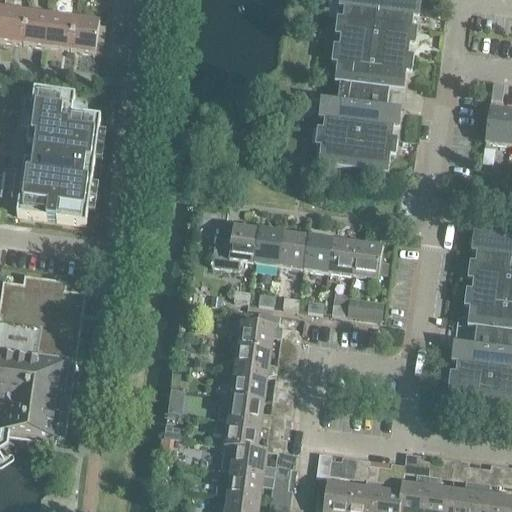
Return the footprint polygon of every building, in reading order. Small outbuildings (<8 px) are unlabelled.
[(376,8),(376,0),(345,0),(335,87),(340,87),(338,106),(327,105),(318,170),(349,174),(350,165),(358,166),(357,175),(388,178),(396,114),(387,113),(389,94),(404,96),(415,3),(391,0),(384,0),(383,9),(376,8)] [(28,15),(3,12),(0,34),(0,44),(23,47),(28,15)] [(53,19),(28,15),(23,47),(48,51),(53,19)] [(48,51),(71,54),(75,22),(53,19),(48,51)] [(75,22),(71,54),(95,57),(99,25),(75,22)] [(493,88),(491,103),(502,104),(504,89),(493,88)] [(17,219),(86,228),(101,121),(73,117),(75,98),(34,93),(27,148),(35,149),(33,165),(24,164),(17,219)] [(485,146),(510,150),(511,137),(511,116),(489,113),(485,146)] [(254,267),(258,233),(259,229),(244,227),(243,231),(233,229),(231,244),(220,242),(216,271),(240,274),(242,265),(254,267)] [(283,236),(258,233),(254,267),(279,270),(283,236)] [(307,240),(283,236),(279,270),(303,274),(307,240)] [(511,251),(509,252),(510,242),(479,238),(467,331),(476,332),(474,351),(459,349),(451,414),(482,418),(483,409),(490,410),(489,418),(511,421),(511,251)] [(333,244),(307,240),(303,274),(328,277),(333,244)] [(357,247),(333,244),(328,277),(353,281),(357,247)] [(383,251),(357,247),(353,281),(378,284),(383,251)] [(0,411),(7,413),(10,418),(7,435),(65,442),(86,299),(66,295),(67,287),(24,280),(23,289),(4,286),(0,310),(0,411)] [(235,294),(234,305),(249,307),(250,296),(235,294)] [(335,297),(333,308),(338,308),(349,310),(350,302),(350,299),(335,297)] [(275,300),(260,298),(258,308),(273,311),(275,300)] [(221,311),(222,302),(212,300),(211,310),(221,311)] [(299,303),(284,301),(283,312),(298,314),(299,303)] [(350,302),(349,310),(347,321),(347,322),(382,327),(384,307),(350,302)] [(307,315),(322,317),(324,307),(309,304),(307,315)] [(333,308),(332,319),(347,321),(349,310),(333,308)] [(259,318),(258,328),(241,326),(238,351),(271,355),(275,330),(276,320),(259,318)] [(378,333),(376,343),(386,344),(388,334),(378,333)] [(236,369),(234,376),(268,381),(275,382),(291,384),(292,373),(277,371),(269,370),(271,355),(238,351),(236,369)] [(207,364),(195,363),(194,370),(205,372),(207,364)] [(234,376),(231,401),(264,405),(268,381),(234,376)] [(289,395),(291,384),(275,382),(274,392),(289,395)] [(262,420),(264,405),(231,401),(228,426),(284,434),(285,422),(270,419),(270,421),(262,420)] [(228,426),(224,450),(258,454),(259,445),(267,446),(267,441),(282,444),(284,434),(228,426)] [(258,453),(258,454),(224,450),(221,474),(289,484),(291,472),(265,469),(267,455),(258,453)] [(329,485),(330,480),(331,465),(332,460),(320,459),(317,483),(329,485)] [(424,511),(431,465),(420,464),(416,489),(403,487),(399,511),(424,511)] [(331,465),(330,480),(340,482),(340,481),(342,466),(331,465)] [(424,511),(449,511),(452,494),(438,493),(442,467),(431,465),(424,511)] [(349,511),(373,511),(379,470),(369,469),(366,492),(352,490),(349,511)] [(391,472),(379,470),(373,511),(399,511),(403,487),(402,487),(400,497),(388,495),(391,472)] [(465,496),(452,494),(449,511),(474,511),(480,472),(469,470),(465,496)] [(474,511),(499,511),(501,501),(487,499),(491,473),(480,472),(474,511)] [(227,501),(227,500),(260,505),(262,490),(273,491),(272,492),(287,494),(289,484),(221,474),(221,475),(219,475),(216,499),(227,501)] [(323,511),(349,511),(352,490),(327,487),(323,511)] [(227,501),(225,511),(259,511),(260,505),(227,500),(227,501)] [(511,511),(511,501),(501,501),(499,511),(511,511)]
